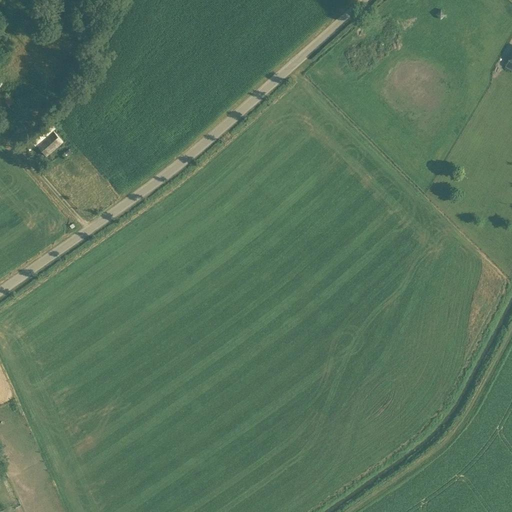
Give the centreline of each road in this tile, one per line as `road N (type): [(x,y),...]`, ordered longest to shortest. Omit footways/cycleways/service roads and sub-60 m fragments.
road 1 (unclassified): [(0,295),(223,134),(370,0)]
road 2 (track): [(0,131),(91,232)]
